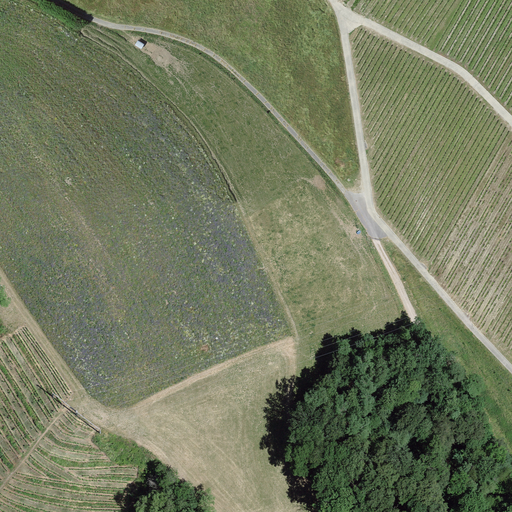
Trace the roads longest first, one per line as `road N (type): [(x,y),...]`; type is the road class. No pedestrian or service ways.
road 1 (track): [(511,369),(219,59),(199,45),(109,24),(55,0)]
road 2 (track): [(334,0),(343,11),(376,239),(443,392),(511,470)]
road 3 (track): [(343,11),(457,68),(511,119)]
